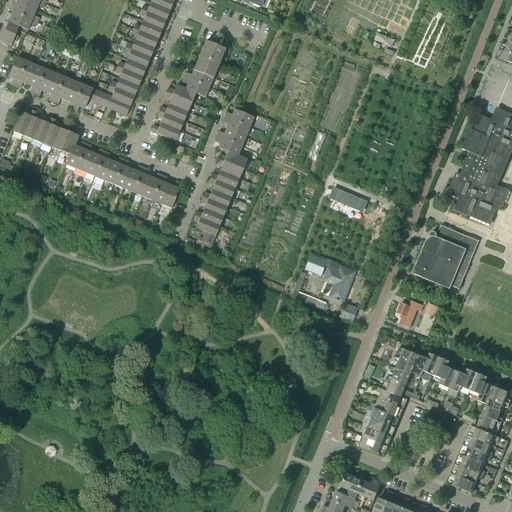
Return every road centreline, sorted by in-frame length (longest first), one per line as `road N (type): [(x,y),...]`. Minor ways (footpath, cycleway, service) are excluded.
road 1 (residential): [(488,510),(325,446)]
road 2 (residential): [(137,143),(162,60),(196,0)]
road 3 (residential): [(137,143),(8,95)]
